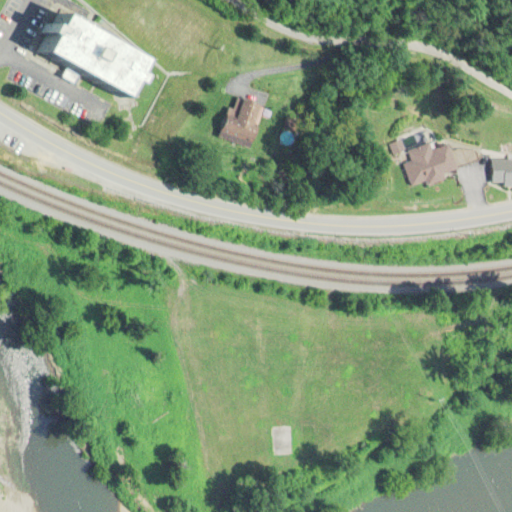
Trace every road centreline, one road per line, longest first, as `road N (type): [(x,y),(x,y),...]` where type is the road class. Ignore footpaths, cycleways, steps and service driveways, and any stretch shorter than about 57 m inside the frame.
road 1 (secondary): [(511,210),(380,227),(240,214)]
road 2 (secondary): [(240,214),(131,183),(0,110)]
